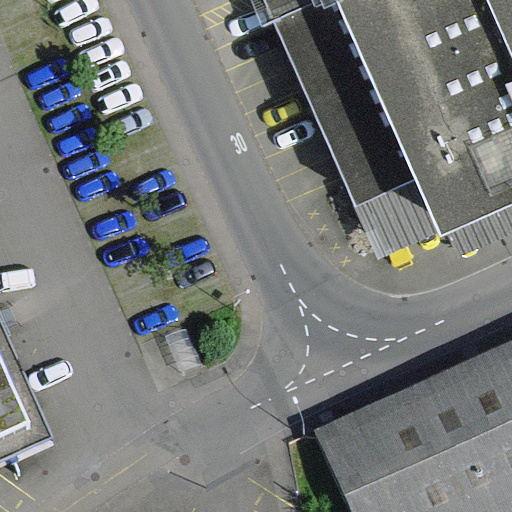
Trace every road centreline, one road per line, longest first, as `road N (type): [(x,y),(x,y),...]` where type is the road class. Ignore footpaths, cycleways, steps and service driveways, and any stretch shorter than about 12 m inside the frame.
road 1 (residential): [(331,359),(155,0)]
road 2 (residential): [(331,359),(80,510)]
road 3 (residential): [(511,283),(331,359)]
